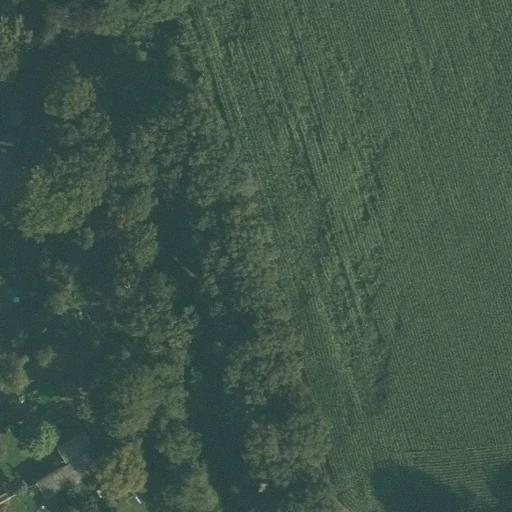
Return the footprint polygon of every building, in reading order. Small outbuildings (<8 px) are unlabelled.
[(0,135),(0,141),(15,144),(16,138),(0,135)] [(0,166),(10,168),(15,144),(0,141),(0,166)] [(23,385),(27,395),(39,391),(34,381),(23,385)] [(55,450),(65,468),(95,451),(85,433),(55,450)] [(34,485),(42,499),(94,470),(86,457),(65,468),(34,485)] [(0,504),(11,499),(0,479),(0,504)]
